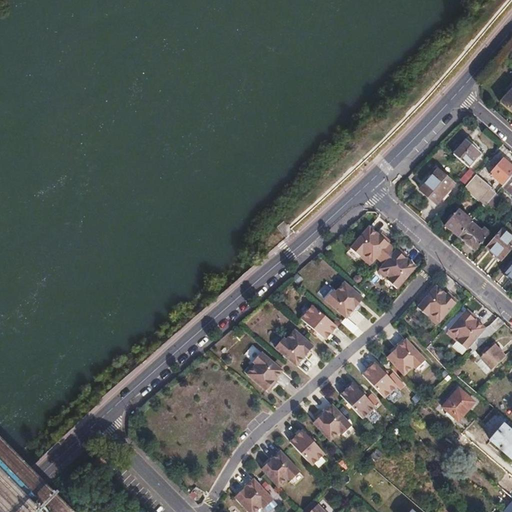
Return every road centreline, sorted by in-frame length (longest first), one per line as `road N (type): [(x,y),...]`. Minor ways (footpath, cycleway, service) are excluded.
road 1 (residential): [(101,419),(366,185)]
road 2 (residential): [(208,511),(268,423),(386,321),(443,254)]
road 3 (residential): [(0,511),(101,419)]
road 4 (residential): [(101,419),(190,511)]
road 5 (residential): [(366,185),(454,93)]
